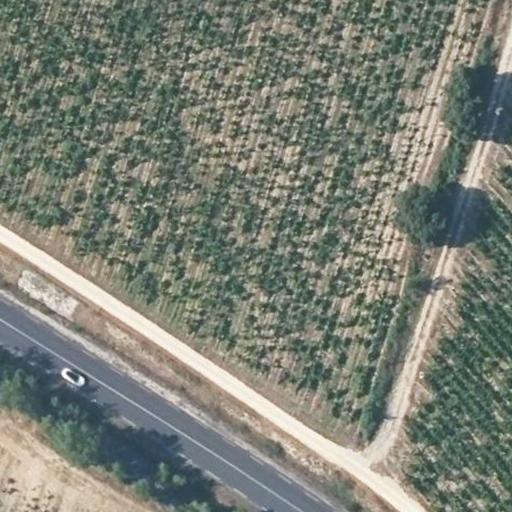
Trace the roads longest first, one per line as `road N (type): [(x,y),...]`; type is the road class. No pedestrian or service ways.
road 1 (track): [(370,481),(511,41)]
road 2 (primary): [(303,511),(0,319)]
road 3 (track): [(0,424),(141,511)]
